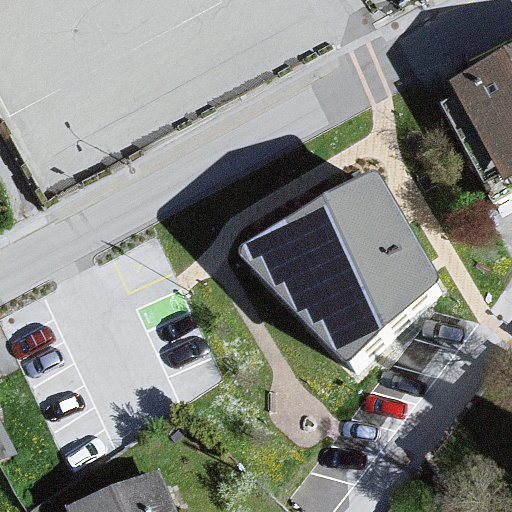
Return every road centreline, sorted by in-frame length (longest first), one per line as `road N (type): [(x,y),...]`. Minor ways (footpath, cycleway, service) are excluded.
road 1 (unclassified): [(0,277),(511,8)]
road 2 (residential): [(511,313),(355,511)]
